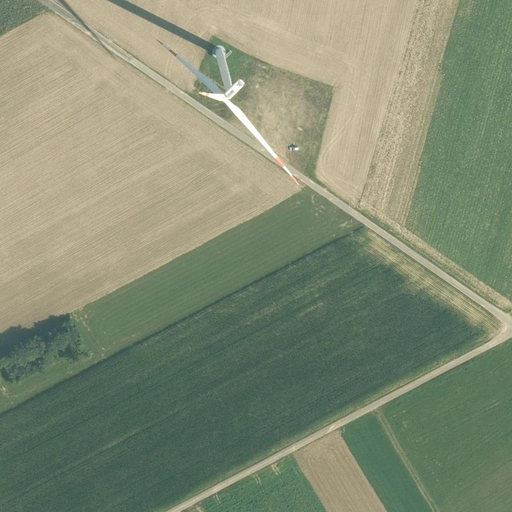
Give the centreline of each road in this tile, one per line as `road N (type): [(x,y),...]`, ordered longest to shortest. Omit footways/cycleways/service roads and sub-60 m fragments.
road 1 (track): [(511,326),(39,0)]
road 2 (track): [(511,329),(173,511)]
road 3 (track): [(372,407),(435,511)]
